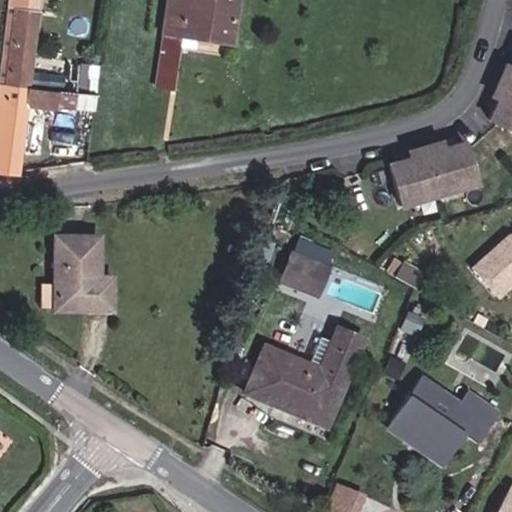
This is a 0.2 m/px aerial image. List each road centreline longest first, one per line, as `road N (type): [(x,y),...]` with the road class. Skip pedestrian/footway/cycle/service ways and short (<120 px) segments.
road 1 (residential): [(0,193),(346,147),(456,113),(483,73),(506,0)]
road 2 (tertiary): [(108,435),(247,511)]
road 3 (tertiary): [(0,356),(108,435)]
